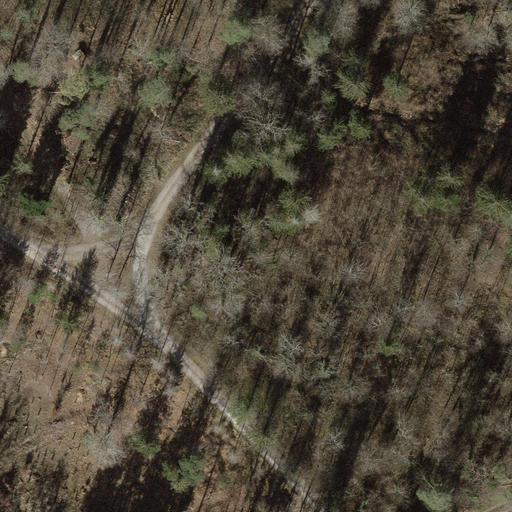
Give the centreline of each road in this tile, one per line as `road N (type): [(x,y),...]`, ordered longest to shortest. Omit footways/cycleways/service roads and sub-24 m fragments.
road 1 (track): [(0,229),(162,340),(326,511)]
road 2 (track): [(314,0),(138,243),(162,340)]
road 3 (track): [(0,71),(95,252),(138,243)]
